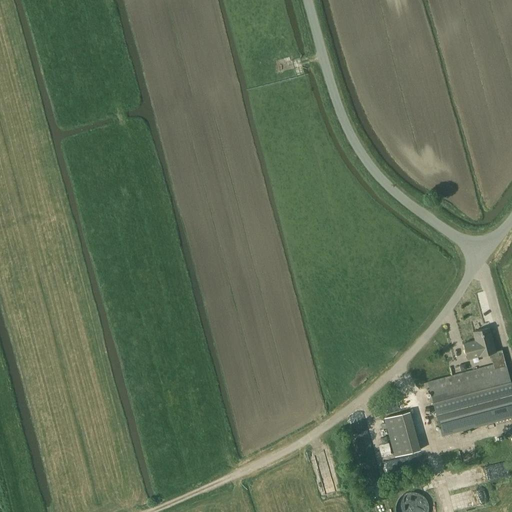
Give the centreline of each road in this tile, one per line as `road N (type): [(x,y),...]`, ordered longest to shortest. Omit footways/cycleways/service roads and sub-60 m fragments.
road 1 (unclassified): [(247,471),(310,437),(398,367),(483,253)]
road 2 (unclassified): [(483,253),(391,192),(352,145),(305,0)]
